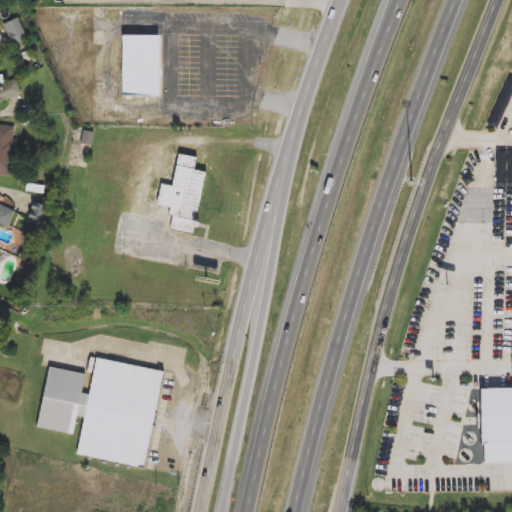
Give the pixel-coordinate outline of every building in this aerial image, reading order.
[(162,98),(119,98),(119,35),(162,35),(162,98)] [(498,130),(511,96),(511,78),(508,77),(488,126),(498,130)] [(0,102),(0,83),(17,79),(21,97),(0,102)] [(0,175),(0,125),(16,127),(10,177),(0,175)] [(511,150),(496,151),(496,189),(511,188),(511,150)] [(204,173),(193,236),(168,231),(172,209),(155,206),(158,185),(170,187),(176,154),(195,158),(193,171),(204,173)] [(0,225),(0,206),(14,212),(8,228),(0,225)] [(36,428),(46,368),(87,375),(90,359),(159,371),(142,468),(72,456),(76,435),(36,428)] [(511,461),(481,461),(481,443),(474,443),(474,386),(511,386),(511,461)]
